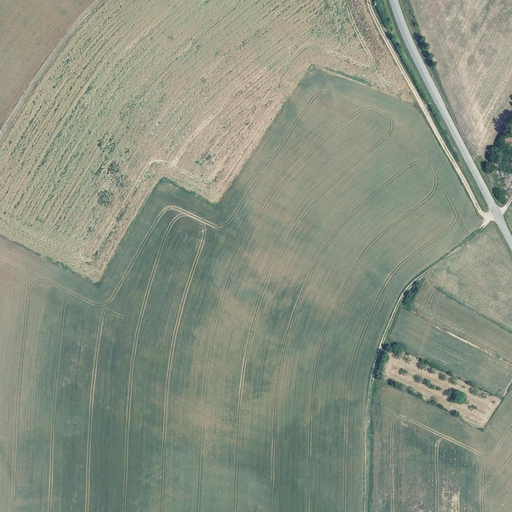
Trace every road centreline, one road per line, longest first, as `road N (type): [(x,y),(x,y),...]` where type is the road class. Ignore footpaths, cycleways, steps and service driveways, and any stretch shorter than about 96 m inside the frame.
road 1 (track): [(488,217),(406,290),(387,328),(370,386),(367,511)]
road 2 (track): [(511,194),(496,214),(481,214),(368,0)]
road 3 (tertiary): [(511,243),(393,0)]
road 4 (track): [(101,0),(65,38),(0,135)]
